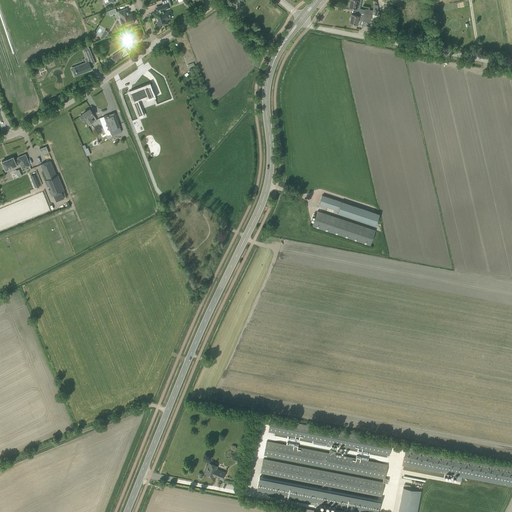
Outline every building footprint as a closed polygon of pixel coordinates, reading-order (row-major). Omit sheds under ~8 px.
[(163,5),(161,5),(163,10),(169,7),(171,6),(169,0),(164,0),(161,1),(163,5)] [(360,4),(361,0),(350,0),(349,7),(352,7),(351,10),(357,11),(358,4),(360,4)] [(120,18),(123,26),(134,22),(134,21),(135,21),(134,18),(133,18),(131,14),(129,14),(127,8),(118,11),(120,18)] [(153,12),(158,25),(163,23),(163,25),(168,23),(166,19),(168,18),(166,13),(163,14),(162,10),(157,11),(153,12)] [(359,12),(358,15),(351,14),(349,22),(357,24),(358,19),(361,19),(362,14),(364,15),(362,25),(369,26),(372,14),(364,13),(364,12),(359,11),(359,12)] [(139,37),(138,37),(139,35),(138,33),(137,33),(137,32),(130,34),(130,33),(127,35),(127,36),(129,41),(124,43),(125,47),(130,45),(131,47),(137,44),(136,42),(140,40),(140,39),(139,40),(138,38),(139,38),(139,37)] [(89,47),(84,49),(87,58),(92,56),(89,47)] [(120,51),(112,56),(114,60),(122,54),(120,51)] [(88,59),(74,65),(77,72),(91,67),(88,59)] [(129,91),(127,92),(138,118),(143,116),(137,101),(146,98),(147,101),(155,98),(150,84),(130,91),(129,91)] [(97,120),(90,109),(83,113),(83,114),(80,116),(82,121),(86,119),(89,123),(92,121),(93,123),(97,120)] [(120,126),(114,112),(104,116),(109,130),(120,126)] [(42,155),(49,152),(46,145),(39,148),(42,155)] [(2,161),(2,162),(5,169),(5,170),(6,170),(5,170),(16,165),(20,163),(22,168),(29,165),(30,165),(29,165),(25,155),(25,154),(25,155),(18,157),(18,158),(18,159),(14,160),(13,157),(2,161)] [(48,189),(51,196),(64,190),(58,175),(56,175),(50,160),(40,164),(46,179),(45,180),(47,186),(49,186),(51,188),(48,189)] [(11,178),(21,177),(20,170),(10,171),(11,178)] [(379,214),(322,195),(319,204),(338,210),(337,213),(376,225),(379,214)] [(375,230),(322,212),(317,211),(312,226),(370,245),(375,230)] [(330,444),(389,455),(391,441),(270,417),(267,432),(326,443),(325,446),(329,446),(330,444)] [(387,464),(334,454),(335,451),(329,450),(329,453),(266,440),(263,455),(383,478),(383,482),(387,483),(388,479),(384,478),(387,464)] [(511,480),(511,465),(406,445),(402,465),(456,475),(455,480),(461,481),(462,476),(511,486),(511,480)] [(383,482),(312,468),(262,458),(260,473),(322,485),(321,489),(325,489),(326,486),(381,497),(383,482)] [(204,474),(210,476),(213,477),(213,476),(222,480),(225,472),(216,468),(217,466),(209,463),(204,474)] [(325,489),(321,489),(310,487),(260,477),(258,486),(257,491),(311,501),(311,505),(321,507),(322,503),(365,511),(377,511),(378,509),(379,506),(380,504),(382,504),(383,501),(382,501),(380,500),(325,489)] [(398,511),(416,511),(421,491),(403,487),(398,511)]
